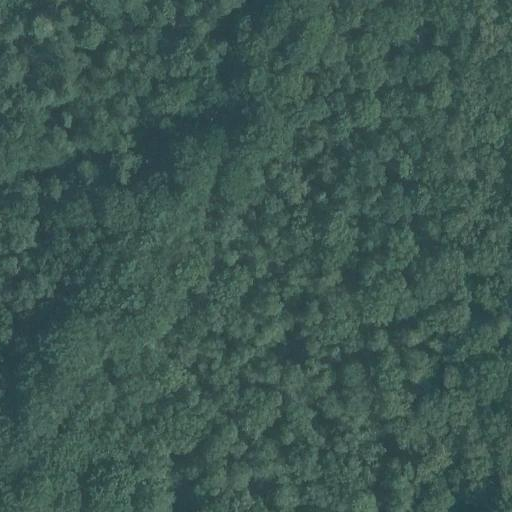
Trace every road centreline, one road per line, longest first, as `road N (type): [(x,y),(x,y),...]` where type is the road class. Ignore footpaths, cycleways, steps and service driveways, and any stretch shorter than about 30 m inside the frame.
road 1 (track): [(318,0),(0,483)]
road 2 (track): [(383,511),(334,0)]
